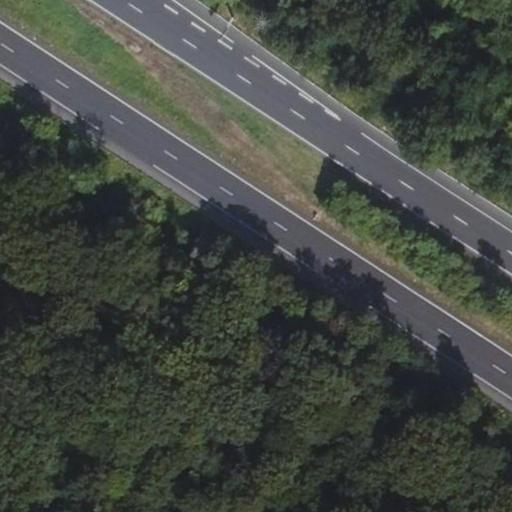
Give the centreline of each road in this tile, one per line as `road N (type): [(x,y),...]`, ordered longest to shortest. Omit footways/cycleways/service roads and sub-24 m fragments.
road 1 (trunk): [(0,44),(511,382)]
road 2 (trunk): [(511,254),(127,0)]
